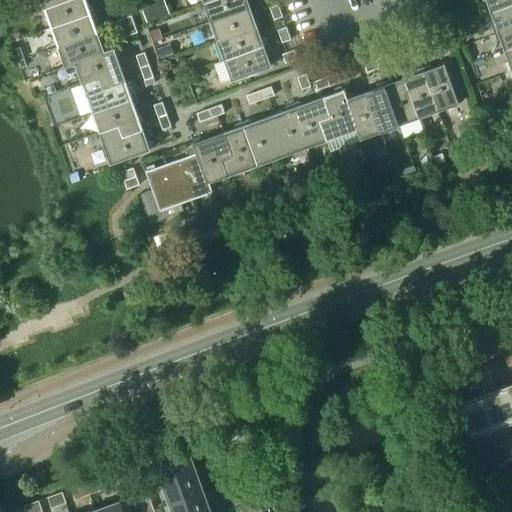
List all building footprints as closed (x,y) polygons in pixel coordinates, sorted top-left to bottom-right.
[(42,0),(45,8),(67,0),(42,0)] [(67,0),(45,8),(52,27),(96,12),(93,4),(90,5),(87,0),(67,0)] [(147,20),(169,13),(164,0),(146,0),(141,2),(147,20)] [(211,22),(255,6),(252,0),(212,0),(205,3),(211,22)] [(483,0),(486,0),(491,10),(511,2),(511,0),(483,0),(484,0),(483,0)] [(494,30),(511,24),(511,2),(491,10),(495,22),(492,23),(494,30)] [(275,19),(283,16),(278,4),(271,7),(275,19)] [(211,22),(218,41),(258,26),(254,15),(258,14),(255,6),(211,22)] [(52,27),(59,47),(99,32),(96,22),(99,20),(96,12),(52,27)] [(123,28),(135,24),(132,16),(120,20),(123,28)] [(138,32),(135,24),(123,28),(126,37),(138,32)] [(501,38),(504,49),(511,46),(511,24),(494,30),(498,40),(501,38)] [(218,41),(225,60),(269,44),(266,36),(262,37),(258,26),(218,41)] [(283,42),(291,39),(286,27),(279,30),(283,42)] [(150,31),(154,40),(163,37),(160,28),(150,31)] [(99,32),(59,47),(66,67),(76,63),(76,62),(110,51),(110,50),(107,42),(103,43),(99,32)] [(430,50),(428,43),(427,41),(415,45),(418,54),(430,50)] [(161,58),(174,53),(171,44),(158,49),(161,58)] [(271,52),(269,44),(225,60),(232,79),(272,65),(268,53),(271,52)] [(418,54),(415,45),(403,50),(406,58),(418,54)] [(115,48),(110,50),(110,51),(76,62),(76,63),(82,82),(102,75),(107,86),(127,79),(119,57),(122,56),(119,48),(115,50),(115,48)] [(286,63),(295,59),(298,59),(294,50),(283,54),(286,63)] [(142,68),(150,65),(146,53),(137,55),(142,68)] [(389,55),(377,59),(380,67),(392,63),(389,55)] [(380,67),(377,59),(365,63),(368,72),(380,67)] [(430,65),(423,67),(438,111),(459,104),(445,64),(432,68),(430,65)] [(146,80),(154,77),(150,65),(142,68),(146,80)] [(420,118),(438,111),(423,67),(415,70),(417,74),(405,78),(420,118)] [(351,68),(339,73),(342,81),(354,77),(351,68)] [(302,89),(311,86),(307,74),(298,77),(302,89)] [(93,113),(137,97),(134,89),(131,90),(127,79),(107,86),(102,75),(82,82),(93,113)] [(315,81),(316,84),(318,90),(331,86),(328,77),(315,81)] [(385,81),(401,124),(420,118),(405,78),(394,82),(393,78),(385,81)] [(367,92),(382,132),(401,124),(385,81),(378,84),(379,87),(367,92)] [(54,85),(47,87),(49,93),(56,91),(54,85)] [(320,120),(327,140),(358,129),(359,129),(346,95),(347,94),(345,88),(344,88),(343,86),(335,88),(336,91),(324,95),(332,115),(320,120)] [(272,87),(260,91),(263,99),(274,94),(272,87)] [(263,99),(260,91),(248,95),(251,103),(263,99)] [(359,129),(358,129),(361,139),(382,132),(367,92),(356,96),(354,92),(347,94),(346,95),(359,129)] [(293,103),(308,147),(327,140),(320,120),(332,115),(324,95),(302,103),(301,100),(293,103)] [(93,113),(100,132),(121,125),(125,137),(145,129),(137,107),(140,106),(137,97),(93,113)] [(168,114),(165,107),(163,102),(156,105),(160,117),(168,114)] [(270,137),(278,158),(308,147),(293,103),(285,106),(286,109),(274,113),(281,133),(270,137)] [(225,112),(222,105),(210,109),(213,117),(225,112)] [(213,117),(210,109),(198,113),(201,121),(213,117)] [(243,121),(259,164),(278,158),(270,137),(281,133),(274,113),(252,121),(251,119),(243,121)] [(164,129),(172,127),(168,114),(160,117),(164,129)] [(236,127),(224,131),(232,151),(222,154),(229,175),(259,164),(243,121),(235,124),(236,127)] [(112,163),(130,157),(152,149),(151,148),(154,147),(152,139),(149,140),(145,129),(125,137),(121,125),(100,132),(112,163)] [(209,182),(229,175),(222,154),(232,151),(224,131),(202,139),(201,136),(194,139),(195,142),(194,142),(196,149),(197,148),(209,182)] [(190,156),(170,163),(177,182),(185,179),(193,199),(213,192),(209,182),(197,148),(196,149),(188,151),(190,156)] [(443,153),(435,156),(437,163),(446,160),(443,153)] [(161,211),(193,199),(185,179),(177,182),(170,163),(156,168),(154,164),(147,166),(148,171),(147,171),(153,190),(161,211)] [(124,180),(136,176),(133,168),(121,172),(124,180)] [(70,174),(73,183),(81,180),(78,171),(70,174)] [(124,180),(127,188),(139,184),(136,176),(124,180)] [(346,199),(379,189),(375,177),(343,187),(346,199)] [(161,211),(153,190),(142,194),(149,214),(161,211)] [(202,228),(198,214),(185,219),(189,232),(202,228)] [(497,362),(483,367),(487,377),(501,372),(497,362)] [(474,370),(458,376),(462,387),(477,381),(474,370)] [(494,429),(511,423),(511,403),(506,387),(482,395),(494,429)] [(494,429),(482,395),(458,404),(470,438),(494,429)] [(153,456),(162,481),(197,469),(188,444),(153,456)] [(162,481),(171,505),(205,493),(197,469),(162,481)] [(130,477),(136,491),(146,488),(140,473),(130,477)] [(100,479),(86,484),(90,494),(104,489),(100,479)] [(90,494),(86,484),(72,489),(75,500),(90,494)] [(62,493),(48,498),(52,508),(66,503),(62,493)] [(211,511),(205,493),(171,505),(173,511),(211,511)] [(139,500),(143,511),(150,511),(154,511),(149,497),(139,500)] [(42,511),(38,501),(25,506),(26,511),(42,511)] [(96,510),(96,511),(124,511),(120,501),(96,510)]
